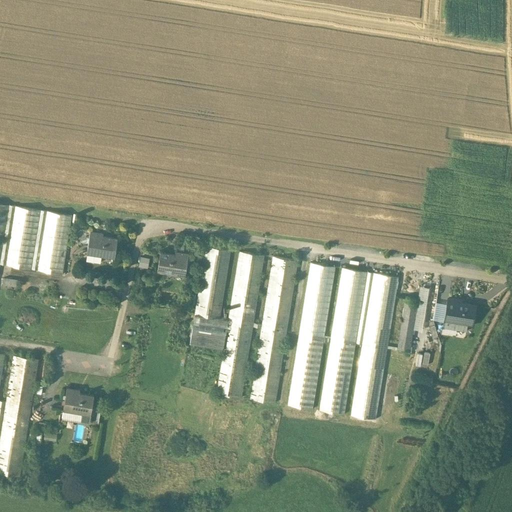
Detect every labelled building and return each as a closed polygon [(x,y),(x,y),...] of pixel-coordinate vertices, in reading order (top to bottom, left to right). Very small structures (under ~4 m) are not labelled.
[(73,215),(0,202),(0,264),(63,274),(73,215)] [(117,238),(103,235),(103,232),(90,230),(87,254),(87,253),(114,257),(114,258),(117,238)] [(265,255),(239,251),(228,319),(221,317),(231,250),(206,246),(195,315),(228,320),(226,333),(216,394),(242,398),(254,326),(262,328),(250,399),(276,403),(299,261),(273,257),(262,324),(254,323),(265,255)] [(175,254),(160,252),(157,272),(158,272),(158,271),(185,275),(184,276),(185,276),(188,253),(176,251),(175,254)] [(148,267),(150,257),(141,256),(139,265),(148,267)] [(336,267),(310,262),(288,405),(313,409),(325,338),(331,339),(319,410),(345,414),(356,343),(362,344),(351,415),(376,420),(388,348),(398,350),(398,347),(388,346),(399,277),(389,275),(390,269),(365,265),(364,271),(342,268),(331,336),(325,335),(336,267)] [(18,280),(4,278),(3,284),(17,286),(18,280)] [(420,287),(413,329),(422,330),(428,289),(420,287)] [(398,347),(398,350),(410,352),(418,300),(406,298),(398,347)] [(461,300),(449,298),(443,327),(445,327),(447,327),(466,330),(467,324),(472,324),(471,325),(472,325),(475,305),(461,303),(461,300)] [(228,320),(195,315),(193,328),(226,333),(228,320)] [(435,326),(430,328),(433,339),(438,337),(435,326)] [(226,333),(193,328),(190,344),(223,349),(226,333)] [(0,389),(6,354),(0,352),(0,472),(20,476),(39,359),(14,355),(6,401),(0,400),(0,389)] [(425,352),(422,364),(428,365),(430,353),(425,352)] [(41,359),(37,382),(44,383),(47,360),(41,359)] [(94,395),(79,392),(80,389),(67,387),(63,410),(64,410),(64,409),(90,414),(90,415),(91,415),(94,395)] [(44,438),(55,440),(56,432),(45,430),(44,438)] [(105,485),(86,482),(84,492),(103,496),(105,485)]
